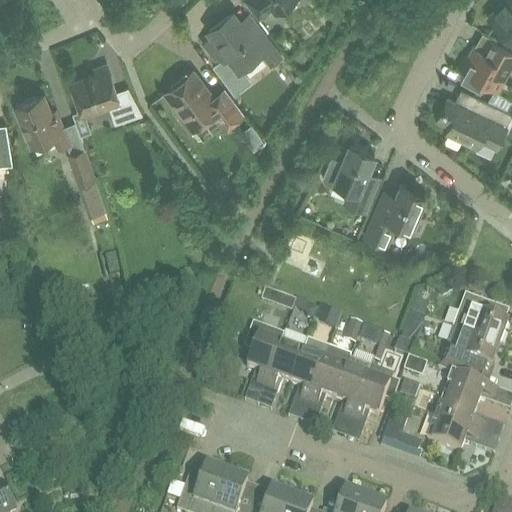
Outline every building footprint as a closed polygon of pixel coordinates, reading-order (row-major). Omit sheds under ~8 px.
[(294,0),(243,0),(259,21),(274,9),(276,10),(281,7),(288,10),(296,4),(294,0)] [(511,0),(500,0),(486,16),(511,40),(511,39),(511,0)] [(269,64),(280,56),(249,13),(238,21),(233,14),(209,31),(214,38),(205,45),(217,62),(228,54),(237,68),(260,52),(269,64)] [(511,49),(486,34),(484,39),(480,36),(461,71),(464,72),(461,78),(481,89),(484,83),(497,90),(507,73),(511,75),(511,49)] [(109,103),(116,123),(140,115),(125,87),(112,91),(103,65),(89,70),(91,74),(69,82),(80,113),(109,103)] [(212,116),(222,130),(243,114),(224,88),(212,97),(192,71),(167,89),(178,104),(171,109),(190,133),(212,116)] [(56,148),(67,144),(56,118),(50,121),(39,94),(12,105),(28,145),(51,135),(56,148)] [(494,147),(511,114),(481,99),(475,111),(454,101),(447,98),(437,120),(448,126),(446,132),(476,147),(479,141),(494,147)] [(0,164),(0,159),(0,154),(9,154),(4,123),(0,123),(0,164)] [(363,211),(374,187),(377,188),(382,177),(368,170),(374,156),(348,145),(341,162),(330,157),(321,178),(322,181),(324,183),(327,185),(331,185),(334,182),(350,189),(344,203),(363,211)] [(104,209),(93,179),(82,148),(65,155),(87,215),(91,213),(104,209)] [(383,189),(375,207),(376,208),(363,237),(385,247),(395,223),(410,230),(425,196),(399,185),(395,194),(383,189)] [(104,209),(91,213),(94,225),(110,220),(106,208),(104,209)] [(486,314),(489,304),(465,295),(459,313),(463,314),(457,330),(500,346),(509,323),(486,314)] [(254,325),(246,348),(253,351),(247,368),(255,371),(254,374),(259,376),(256,385),(265,388),(281,344),(280,344),(283,336),(261,327),(254,325)] [(451,345),(447,343),(437,369),(452,374),(485,386),(500,346),(457,330),(451,345)] [(379,363),(389,336),(383,334),(373,360),(379,363)] [(281,344),(265,388),(274,391),(277,383),(282,384),(283,381),(292,384),(308,341),(307,341),(296,336),(291,348),(281,344)] [(308,341),(292,384),(299,387),(297,391),(299,391),(302,392),(299,401),(308,405),(329,349),(308,341)] [(329,349),(308,405),(318,408),(321,399),(326,401),(327,397),(335,400),(350,360),(351,357),(329,349)] [(350,360),(335,400),(343,403),(342,407),(347,409),(344,417),(352,420),(371,368),(350,360)] [(428,367),(409,361),(405,374),(424,380),(428,367)] [(371,368),(352,420),(361,424),(364,416),(367,417),(368,417),(370,413),(378,416),(385,400),(392,403),(399,384),(392,381),(393,376),(371,368)] [(498,391),(485,386),(452,374),(444,396),(477,409),(481,400),(485,402),(486,398),(495,401),(498,391)] [(444,396),(435,418),(481,435),(485,425),(477,422),(478,418),(474,416),(477,409),(444,396)] [(468,444),(470,440),(478,443),(481,435),(435,418),(431,429),(435,431),(431,441),(460,452),(464,442),(468,444)] [(185,485),(176,510),(182,511),(212,511),(228,473),(224,471),(221,464),(212,460),(209,466),(208,465),(198,491),(185,485)] [(228,473),(212,511),(250,511),(251,510),(238,506),(247,484),(248,480),(246,479),(248,474),(239,471),(232,475),(228,473)] [(0,511),(11,511),(15,510),(1,483),(0,483),(0,511)] [(285,511),(292,497),(286,494),(285,490),(278,488),(275,491),(272,489),(271,493),(263,511),(255,511),(251,510),(250,511),(285,511)] [(360,511),(366,499),(345,491),(336,511),(360,511)] [(292,497),(285,511),(308,511),(310,510),(312,504),(310,504),(310,499),(301,496),(298,499),(292,497)] [(366,499),(360,511),(383,511),(386,506),(366,499)]
